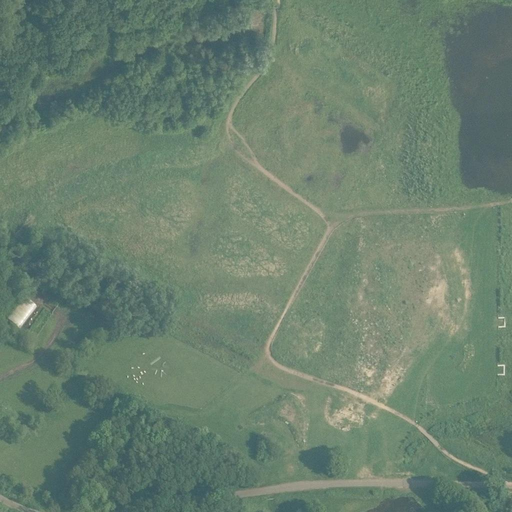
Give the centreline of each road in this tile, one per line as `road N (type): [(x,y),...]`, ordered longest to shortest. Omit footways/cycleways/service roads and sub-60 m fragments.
road 1 (unclassified): [(511,489),(346,483),(127,511)]
road 2 (track): [(126,21),(0,86)]
